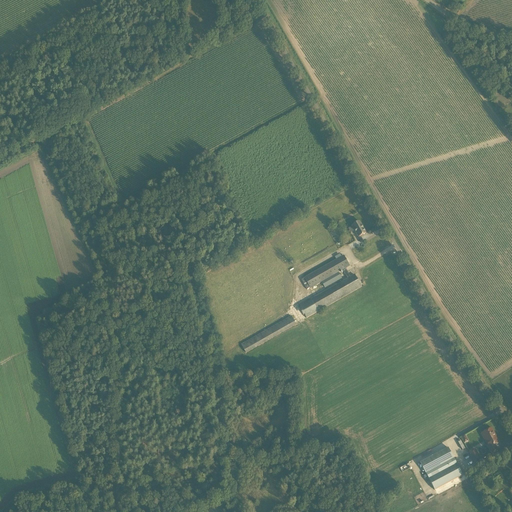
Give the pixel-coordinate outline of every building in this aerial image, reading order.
[(366,233),(360,221),(352,225),(359,237),(366,233)] [(342,279),(339,273),(343,270),(347,279),(350,277),(345,269),(349,267),(343,256),(304,278),(310,289),(321,283),(325,288),(342,279)] [(347,279),(311,299),(300,306),(300,307),(298,309),(298,311),(301,317),(305,315),(307,318),(361,287),(354,275),(350,277),(347,279)] [(493,433),(494,433),(492,428),(483,433),(488,442),(486,443),(492,454),(498,451),(495,445),(499,443),(493,433)] [(420,463),(426,474),(429,479),(453,466),(450,461),(454,459),(448,448),(420,463)] [(474,464),(481,460),(475,449),(468,452),(474,464)] [(453,466),(429,479),(434,490),(463,475),(457,464),(453,466)]
